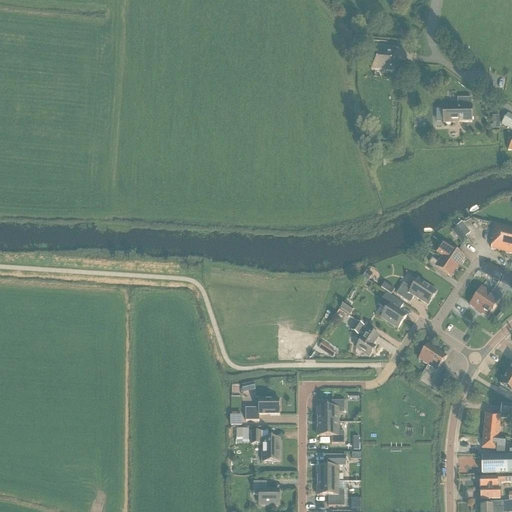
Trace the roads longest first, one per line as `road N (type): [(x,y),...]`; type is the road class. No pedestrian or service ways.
road 1 (residential): [(393,365),(374,384),(303,387),(302,511)]
road 2 (tertiary): [(450,511),(455,413),(477,357)]
road 3 (unclassified): [(435,0),(431,34),(445,61),(511,108)]
